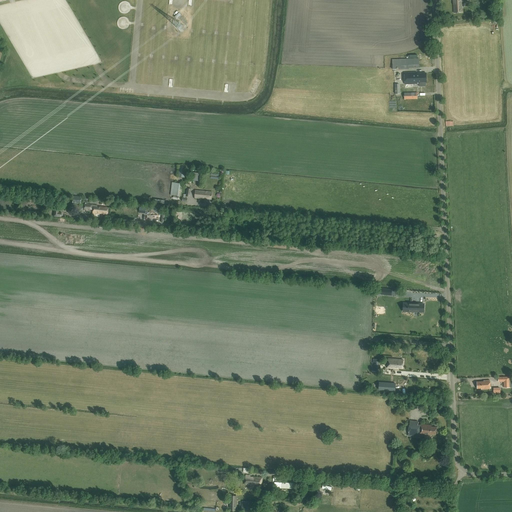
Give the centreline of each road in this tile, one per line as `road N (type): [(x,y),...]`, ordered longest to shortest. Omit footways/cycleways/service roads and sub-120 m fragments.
road 1 (unclassified): [(464,470),(455,454),(434,0)]
road 2 (unknown): [(444,226),(223,208)]
road 3 (track): [(285,474),(452,487)]
